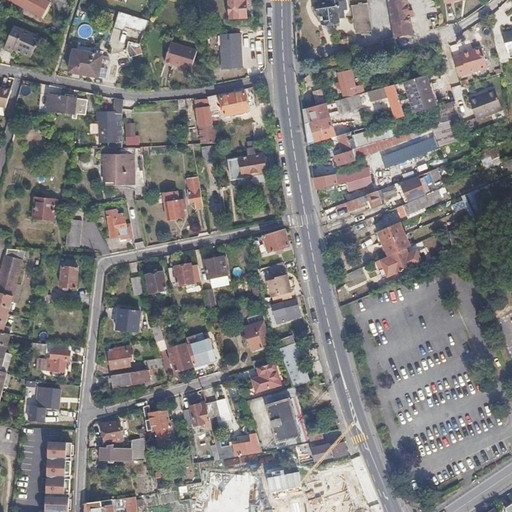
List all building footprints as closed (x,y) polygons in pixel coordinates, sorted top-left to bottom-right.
[(50,2),(45,0),(9,0),(41,17),(50,2)] [(247,17),(246,0),(229,0),(230,18),(247,17)] [(327,0),(328,3),(317,4),(317,5),(318,14),(318,15),(321,14),(323,24),(338,22),(337,18),(342,18),(341,10),(346,9),(344,0),(327,0)] [(395,39),(413,35),(410,18),(409,11),(406,0),(387,0),(394,37),(395,39)] [(372,31),(367,3),(351,6),(356,34),(372,31)] [(124,13),(111,20),(115,29),(128,22),(124,13)] [(86,38),(90,27),(81,24),(77,34),(86,38)] [(39,47),(44,36),(26,28),(25,30),(17,26),(6,48),(15,52),(16,51),(24,54),(25,52),(34,55),(38,46),(39,47)] [(511,31),(502,34),(508,51),(511,50),(511,31)] [(241,33),(218,33),(219,69),(241,68),(241,33)] [(414,35),(413,35),(395,39),(396,46),(415,42),(414,35)] [(396,46),(395,39),(381,43),(382,45),(365,48),(367,54),(396,46)] [(143,53),(141,46),(140,43),(128,41),(126,46),(126,49),(129,56),(143,53)] [(188,68),(194,49),(167,41),(161,60),(177,65),(176,68),(185,70),(186,67),(188,68)] [(103,59),(104,56),(92,53),(93,49),(78,46),(77,50),(74,49),(70,71),(107,79),(111,61),(103,59)] [(468,54),(452,58),(457,75),(486,68),(481,48),(467,51),(468,54)] [(355,86),(350,70),(338,73),(343,95),(350,93),(349,90),(352,89),(352,87),(355,86)] [(436,107),(427,75),(405,81),(415,113),(436,107)] [(404,116),(394,84),(385,87),(395,119),(404,116)] [(0,106),(7,109),(12,90),(0,87),(0,106)] [(475,118),(501,109),(494,89),(486,92),(487,93),(469,99),(475,118)] [(249,111),(245,93),(221,97),(224,116),(249,111)] [(74,113),(75,97),(48,95),(47,111),(74,113)] [(347,110),(343,98),(335,100),(338,112),(347,110)] [(123,118),(123,101),(114,99),(115,118),(123,118)] [(214,127),(208,100),(196,101),(203,144),(219,144),(217,126),(214,127)] [(442,105),(447,117),(457,114),(453,102),(442,105)] [(335,136),(325,103),(304,108),(309,144),(335,136)] [(123,141),(123,118),(115,118),(94,117),(94,125),(98,125),(99,146),(117,146),(117,141),(123,141)] [(124,123),(124,145),(136,144),(136,123),(124,123)] [(343,153),(352,150),(365,146),(363,140),(355,143),(353,136),(339,140),(343,153)] [(382,158),(386,171),(439,151),(434,139),(382,158)] [(216,163),(214,147),(203,149),(205,165),(216,163)] [(268,180),(264,155),(257,156),(256,147),(248,149),(249,157),(229,160),(231,180),(243,178),(243,177),(253,175),(254,183),(268,180)] [(137,181),(135,148),(123,149),(120,149),(120,155),(106,157),(107,179),(114,178),(114,185),(118,185),(118,182),(137,181)] [(495,148),(478,155),(485,171),(502,164),(495,148)] [(352,150),(343,153),(335,155),(338,166),(355,160),(352,150)] [(372,180),(377,178),(374,172),(369,174),(370,175),(348,182),(350,189),(372,182),(372,180)] [(336,174),(314,176),(316,188),(326,187),(337,184),(336,174)] [(402,184),(409,202),(438,190),(443,188),(440,179),(433,181),(431,174),(402,184)] [(385,196),(395,192),(393,186),(382,190),(385,196)] [(203,206),(200,192),(199,188),(187,190),(187,193),(189,203),(194,202),(195,208),(203,206)] [(383,203),(377,190),(347,202),(350,211),(365,205),(364,202),(370,199),(373,207),(383,203)] [(442,199),(438,190),(409,202),(395,208),(398,218),(442,199)] [(477,190),(460,198),(471,219),(487,211),(477,190)] [(180,200),(179,195),(178,191),(165,193),(169,219),(185,217),(184,209),(187,209),(186,202),(183,202),(183,200),(180,200)] [(54,220),(55,207),(58,208),(59,200),(36,198),(33,218),(54,220)] [(79,247),(83,212),(69,210),(66,246),(79,247)] [(125,225),(123,213),(117,214),(116,210),(107,211),(112,238),(121,236),(121,239),(133,237),(131,224),(125,225)] [(379,231),(384,243),(405,234),(400,222),(379,231)] [(290,245),(285,229),(264,235),(269,252),(290,245)] [(462,246),(458,230),(450,232),(453,248),(462,246)] [(384,243),(389,256),(407,248),(411,246),(405,234),(384,243)] [(409,254),(407,248),(389,256),(396,273),(414,266),(409,254)] [(5,336),(13,304),(25,251),(7,249),(6,256),(4,255),(0,270),(0,419),(5,421),(6,414),(0,412),(0,403),(7,375),(1,373),(2,368),(8,370),(11,357),(5,355),(10,337),(5,336)] [(418,250),(409,254),(414,266),(422,261),(418,250)] [(396,273),(389,256),(381,259),(388,276),(396,273)] [(228,275),(224,257),(205,261),(208,279),(228,275)] [(76,288),(78,269),(74,268),(74,262),(68,262),(68,267),(63,267),(61,286),(76,288)] [(286,271),(283,263),(269,267),(271,275),(286,271)] [(194,283),(190,264),(168,268),(171,287),(194,283)] [(348,287),(367,280),(364,268),(344,275),(348,287)] [(166,289),(163,272),(147,275),(150,292),(166,289)] [(291,291),(287,275),(275,279),(275,280),(268,281),(272,297),(291,291)] [(144,294),(142,284),(141,277),(135,279),(138,296),(144,294)] [(216,308),(212,290),(203,292),(206,311),(216,308)] [(50,304),(51,296),(38,294),(37,302),(50,304)] [(301,317),(297,300),(284,303),(284,302),(272,306),(277,324),(301,317)] [(137,330),(139,310),(118,308),(116,327),(137,330)] [(258,334),(267,332),(263,320),(244,326),(252,350),(268,345),(266,337),(263,338),(263,335),(259,337),(258,334)] [(162,338),(158,324),(151,327),(155,341),(162,338)] [(279,348),(280,348),(294,386),(310,379),(296,343),(293,336),(276,341),(279,347),(279,348)] [(216,359),(211,338),(188,345),(194,365),(216,359)] [(191,366),(185,344),(168,348),(175,371),(191,366)] [(130,366),(128,348),(109,351),(111,369),(130,366)] [(63,370),(65,359),(69,359),(70,351),(52,349),(51,361),(47,360),(46,369),(63,370)] [(281,382),(274,362),(258,366),(261,376),(253,378),(257,390),(281,382)] [(149,380),(148,369),(112,375),(114,385),(149,380)] [(59,408),(61,388),(46,386),(45,396),(42,396),(41,397),(40,406),(32,405),(31,419),(45,421),(47,406),(59,408)] [(303,446),(289,398),(267,404),(280,449),(303,446)] [(219,414),(216,400),(206,402),(206,403),(209,416),(219,414)] [(191,406),(186,407),(182,408),(185,421),(194,419),(195,425),(204,423),(205,426),(212,424),(209,416),(206,403),(200,404),(200,403),(190,405),(191,406)] [(183,421),(181,408),(174,409),(177,423),(183,421)] [(169,426),(166,409),(148,413),(152,429),(151,429),(151,435),(153,435),(153,438),(156,438),(156,440),(165,438),(164,428),(169,426)] [(124,437),(120,420),(102,423),(106,441),(124,437)] [(263,452),(257,435),(257,434),(250,435),(251,442),(222,447),(218,432),(214,433),(220,459),(263,452)] [(322,440),(322,432),(308,434),(310,442),(322,440)] [(144,460),(144,437),(102,445),(101,458),(144,460)] [(348,452),(343,442),(330,445),(330,444),(311,449),(313,460),(333,455),(333,456),(348,452)] [(41,498),(41,502),(40,511),(64,511),(68,445),(45,444),(44,453),(44,462),(43,461),(43,477),(43,480),(42,480),(41,494),(42,495),(42,498),(41,498)] [(186,511),(374,511),(353,457),(259,479),(201,471),(186,511)] [(123,498),(126,511),(137,511),(134,496),(123,498)] [(113,511),(112,504),(101,505),(101,500),(86,502),(85,511),(113,511)]
